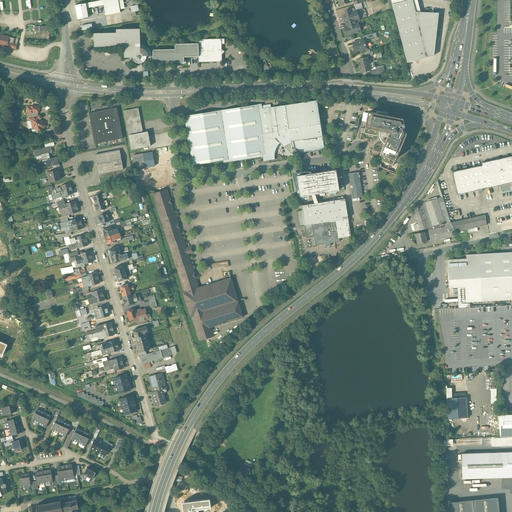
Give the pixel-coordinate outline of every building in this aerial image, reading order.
[(104,5),(106,15),(120,13),(120,9),(123,9),(120,0),(102,0),(103,0),(86,3),(85,3),(75,5),(78,19),(88,17),(86,8),(104,5)] [(424,12),(415,12),(412,0),(409,0),(392,4),(407,63),(433,56),(438,13),(428,13),(429,9),(425,9),(424,12)] [(353,8),(351,9),(345,11),(346,14),(343,15),(347,25),(344,26),(346,36),(360,32),(359,26),(356,26),(355,24),(360,22),(359,19),(356,11),(355,11),(354,9),(353,8)] [(146,59),(153,59),(153,56),(152,56),(152,53),(151,51),(150,49),(148,47),(147,46),(145,45),(142,44),(140,44),(140,29),(116,29),(116,33),(94,33),(94,47),(124,46),(124,58),(132,57),(133,59),(133,61),(135,62),(136,63),(138,64),(138,65),(139,64),(141,64),(141,63),(143,63),(144,62),(145,60),(146,59)] [(9,37),(0,35),(0,45),(16,49),(17,45),(8,43),(9,37)] [(224,39),(198,39),(198,44),(198,57),(199,62),(222,62),(221,54),(223,52),(221,50),(221,44),(224,44),(224,39)] [(363,39),(352,43),(355,51),(362,49),(366,48),(363,39)] [(153,56),(153,59),(153,63),(176,63),(176,64),(186,64),(186,57),(192,57),(198,57),(198,44),(175,44),(175,49),(153,50),(153,56)] [(367,57),(357,60),(359,66),(369,64),(367,57)] [(369,64),(359,66),(361,73),(371,70),(370,68),(375,67),(373,62),(369,64)] [(290,141),(290,142),(291,148),(295,148),(298,149),(300,152),(324,149),(323,140),(324,140),(325,138),(324,137),(322,137),(318,108),(319,108),(319,106),(318,105),(317,105),(316,100),(262,109),(261,104),(184,116),(191,165),(223,160),(223,163),(263,157),(263,161),(275,159),(274,159),(274,155),(276,155),(276,152),(277,149),(279,146),(281,144),(284,142),(284,143),(287,141),(290,141)] [(39,107),(32,105),(31,107),(27,106),(26,113),(30,114),(30,115),(38,113),(39,107)] [(117,108),(89,113),(95,143),(123,138),(117,108)] [(138,108),(123,111),(128,135),(143,132),(138,108)] [(402,119),(368,112),(365,128),(364,133),(379,136),(380,139),(381,140),(381,141),(383,143),(384,144),(378,159),(378,160),(378,159),(392,165),(392,166),(393,165),(392,165),(405,134),(406,134),(405,134),(406,134),(405,134),(404,127),(404,126),(405,125),(403,124),(402,120),(402,119)] [(38,113),(30,115),(31,119),(30,119),(32,128),(31,129),(33,134),(38,133),(37,131),(42,130),(42,128),(44,128),(45,126),(44,122),(42,121),(41,121),(40,119),(41,119),(41,118),(41,116),(40,116),(39,116),(38,113)] [(143,132),(128,135),(131,150),(150,146),(148,131),(143,132)] [(45,148),(34,151),(35,157),(36,157),(36,156),(41,155),(43,161),(46,160),(50,159),(49,154),(52,153),(52,152),(54,151),(53,150),(51,150),(50,146),(45,148)] [(119,150),(95,155),(99,174),(123,170),(119,150)] [(152,152),(132,156),(135,169),(154,166),(152,152)] [(481,166),(451,173),(456,195),(499,186),(501,194),(511,191),(511,156),(480,163),(481,166)] [(57,157),(50,159),(46,160),(48,166),(55,164),(59,164),(57,157)] [(57,170),(47,173),(50,182),(60,180),(57,170)] [(336,170),(311,174),(311,172),(307,172),(307,174),(302,175),(302,176),(298,177),(298,181),(300,196),(301,196),(301,200),(306,199),(306,195),(319,193),(320,196),(325,195),(324,193),(339,190),(336,170)] [(359,172),(348,174),(352,199),(362,197),(359,172)] [(70,183),(61,186),(61,188),(55,189),(55,190),(56,193),(71,188),(70,183)] [(71,188),(56,193),(53,194),(52,194),(53,198),(63,195),(64,196),(73,194),(71,188)] [(188,248),(186,248),(183,238),(175,214),(174,214),(167,189),(153,194),(160,219),(161,219),(168,243),(169,243),(176,268),(177,268),(184,292),(183,293),(190,317),(192,316),(199,341),(214,336),(211,327),(206,312),(238,302),(231,278),(199,288),(191,263),(188,254),(190,253),(188,248)] [(101,192),(95,194),(96,195),(93,196),(95,204),(104,201),(103,199),(106,197),(106,195),(105,196),(104,194),(104,193),(101,194),(101,192)] [(442,197),(424,202),(415,216),(420,230),(421,229),(428,228),(432,226),(433,230),(446,227),(447,227),(447,226),(451,225),(442,197)] [(333,240),(349,238),(347,218),(345,200),(305,205),(307,222),(308,234),(311,233),(315,233),(316,242),(305,243),(305,245),(305,247),(333,243),(333,240)] [(64,201),(57,203),(59,212),(77,206),(76,204),(75,201),(65,204),(64,201)] [(104,201),(95,204),(97,211),(108,208),(107,205),(105,206),(104,201)] [(77,206),(59,212),(61,217),(68,214),(68,215),(78,212),(77,208),(77,206)] [(107,214),(99,216),(101,224),(111,221),(110,218),(109,218),(107,214)] [(484,215),(461,220),(463,230),(474,228),(477,227),(487,225),(484,215)] [(80,217),(70,221),(71,222),(65,224),(66,228),(82,223),(80,217)] [(461,220),(451,223),(452,225),(454,232),(463,230),(461,220)] [(60,224),(56,225),(58,230),(62,229),(61,225),(65,224),(71,222),(70,221),(68,221),(67,221),(62,223),(60,224)] [(82,223),(66,228),(67,230),(67,231),(70,230),(71,232),(83,228),(82,223)] [(446,227),(433,230),(432,226),(428,228),(429,231),(428,231),(430,240),(448,236),(449,237),(455,236),(454,232),(452,225),(451,225),(447,226),(447,227),(446,227)] [(112,227),(103,230),(105,237),(118,233),(117,229),(113,230),(112,227)] [(422,232),(415,234),(417,244),(427,242),(425,232),(422,232)] [(118,233),(105,237),(107,244),(121,240),(119,233),(118,233)] [(85,235),(76,237),(76,239),(74,240),(70,241),(71,244),(87,240),(85,235)] [(87,240),(71,244),(72,247),(73,248),(78,246),(79,248),(88,245),(87,240)] [(118,247),(109,249),(109,250),(109,251),(109,252),(109,253),(110,253),(111,256),(120,254),(122,253),(121,251),(119,252),(118,247)] [(81,255),(75,257),(76,260),(76,261),(77,261),(92,256),(90,251),(80,254),(81,255)] [(511,252),(466,255),(466,259),(447,260),(449,288),(464,287),(465,302),(469,302),(511,300),(511,305),(511,252)] [(120,254),(111,256),(113,264),(128,259),(127,256),(126,254),(120,256),(120,254)] [(77,261),(76,261),(77,265),(83,263),(84,264),(93,262),(92,256),(77,261)] [(123,266),(115,268),(117,275),(125,272),(123,266)] [(96,272),(87,275),(87,276),(82,278),(83,282),(98,277),(96,272)] [(125,272),(117,275),(119,282),(127,279),(125,272)] [(98,277),(83,282),(84,287),(100,283),(98,277)] [(128,284),(120,287),(123,296),(131,294),(130,291),(134,290),(133,286),(129,287),(128,284)] [(101,289),(92,292),(93,294),(87,295),(88,299),(103,295),(101,289)] [(103,295),(88,299),(90,304),(105,300),(103,295)] [(137,298),(124,301),(126,307),(134,304),(134,302),(136,302),(137,303),(142,302),(140,298),(137,299),(137,298)] [(238,302),(206,312),(211,327),(243,317),(238,302)] [(106,305),(97,308),(91,310),(92,314),(94,313),(95,314),(108,310),(106,305)] [(135,309),(127,311),(130,320),(137,318),(138,318),(135,311),(136,310),(135,309)] [(145,309),(141,310),(140,309),(136,310),(135,311),(138,318),(137,318),(138,322),(148,320),(145,309)] [(108,310),(95,314),(96,319),(99,318),(100,318),(109,316),(108,310)] [(111,322),(95,327),(96,330),(97,333),(113,328),(111,322)] [(146,326),(133,330),(135,338),(146,335),(145,335),(143,335),(142,333),(148,331),(146,326)] [(0,353),(3,355),(12,334),(0,328),(0,353)] [(94,334),(89,335),(90,339),(97,336),(98,339),(115,335),(113,328),(97,333),(94,334)] [(146,335),(135,338),(136,338),(140,352),(139,352),(145,351),(150,349),(148,344),(147,345),(145,339),(148,338),(146,335)] [(116,340),(99,345),(96,346),(97,347),(98,351),(103,349),(118,345),(116,340)] [(118,345),(103,349),(98,351),(96,351),(91,353),(92,357),(97,355),(97,354),(99,353),(99,354),(102,353),(102,355),(108,353),(108,354),(119,351),(118,345)] [(175,346),(161,350),(162,357),(177,353),(175,346)] [(145,351),(139,352),(142,364),(143,363),(149,362),(163,358),(162,357),(161,350),(160,350),(146,354),(145,351)] [(121,357),(107,361),(109,366),(123,363),(121,357)] [(157,374),(149,376),(154,392),(162,390),(166,388),(161,373),(157,374)] [(126,375),(114,378),(118,393),(131,390),(129,384),(130,384),(129,380),(128,380),(126,375)] [(162,390),(154,392),(152,392),(156,406),(166,403),(163,393),(162,390)] [(78,396),(99,404),(104,404),(103,400),(100,401),(99,398),(96,399),(96,397),(92,397),(92,395),(88,396),(88,393),(84,394),(84,392),(77,393),(78,396)] [(132,396),(120,399),(124,414),(136,411),(135,405),(136,405),(135,401),(134,401),(132,396)] [(468,397),(448,398),(449,418),(469,417),(468,397)] [(13,405),(0,408),(0,409),(2,416),(15,412),(13,405)] [(37,409),(31,420),(38,424),(44,413),(37,409)] [(51,416),(44,413),(38,424),(46,427),(51,416)] [(134,420),(135,419),(136,424),(142,422),(141,417),(138,417),(137,414),(133,415),(134,420)] [(511,416),(500,417),(501,437),(511,436),(511,416)] [(7,421),(6,421),(8,429),(18,426),(16,418),(7,421)] [(64,422),(56,419),(51,430),(58,433),(64,422)] [(71,425),(64,422),(58,433),(66,437),(71,425)] [(18,426),(8,429),(10,436),(12,436),(20,433),(18,426)] [(84,432),(76,428),(71,439),(78,443),(84,432)] [(91,435),(84,432),(78,443),(85,446),(91,435)] [(14,441),(10,442),(13,451),(24,448),(22,439),(14,441)] [(98,441),(95,440),(91,449),(98,452),(103,442),(99,440),(98,441)] [(108,442),(107,444),(103,442),(98,452),(105,455),(107,452),(109,453),(113,445),(108,442)] [(511,452),(461,455),(463,480),(511,478),(511,452)] [(72,467),(72,465),(64,466),(67,479),(74,478),(74,475),(72,467)] [(96,468),(90,465),(89,468),(87,467),(83,475),(86,476),(85,479),(90,482),(91,479),(92,479),(95,474),(94,474),(95,471),(95,470),(96,468)] [(64,466),(57,467),(58,475),(59,481),(59,480),(67,479),(64,466)] [(51,470),(43,471),(45,483),(53,482),(52,478),(51,470)] [(43,471),(35,473),(37,481),(37,485),(45,483),(43,471)] [(29,474),(19,475),(21,487),(31,485),(30,482),(29,474)] [(77,499),(76,500),(76,496),(60,499),(60,501),(36,505),(37,509),(35,510),(35,511),(76,511),(76,508),(78,508),(79,509),(79,508),(78,507),(77,500),(78,499),(77,499)] [(210,499),(182,502),(182,511),(192,511),(192,510),(211,508),(210,499)] [(500,511),(499,500),(448,505),(448,511),(500,511)]
